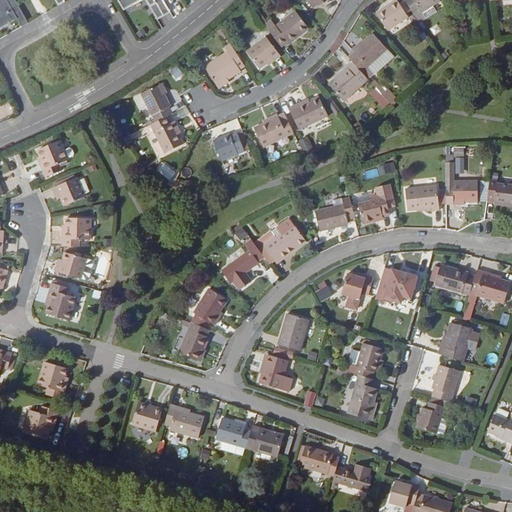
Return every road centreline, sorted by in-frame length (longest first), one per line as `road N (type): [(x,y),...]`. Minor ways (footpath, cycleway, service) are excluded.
road 1 (residential): [(511,249),(409,238),(335,257),(265,310),(221,390)]
road 2 (residential): [(356,0),(298,72),(220,110),(202,104)]
road 3 (residential): [(98,0),(1,56),(34,124)]
road 4 (residential): [(386,449),(221,390)]
road 5 (residential): [(64,494),(104,356)]
road 6 (residential): [(511,482),(386,449)]
road 7 (residential): [(221,390),(104,356)]
road 8 (residential): [(34,124),(139,64)]
road 9 (residential): [(30,211),(35,250),(10,327)]
